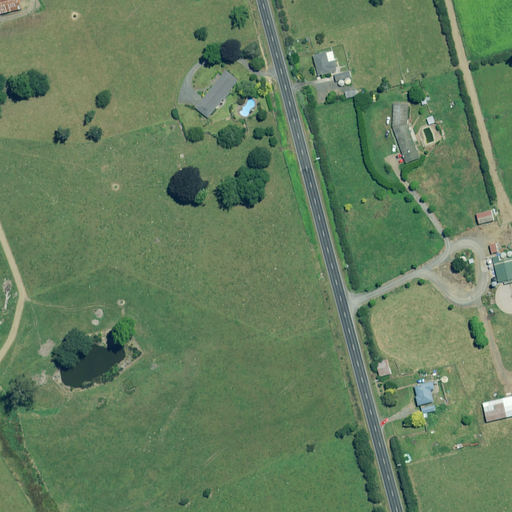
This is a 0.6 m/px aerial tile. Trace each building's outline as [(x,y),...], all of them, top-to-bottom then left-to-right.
[(0,0),(0,14),(22,9),(19,0),(0,0)] [(338,71),(333,52),(314,56),(319,76),(338,71)] [(230,92),(239,81),(227,71),(197,107),(209,117),(223,100),(225,101),(231,93),(230,92)] [(351,78),(351,77),(350,71),(335,75),(337,81),(339,80),(351,78)] [(351,78),(339,80),(340,86),(352,84),(351,78)] [(360,95),(358,89),(345,92),(347,98),(360,95)] [(431,101),(430,97),(422,99),(424,105),(428,104),(427,102),(431,101)] [(408,124),(409,104),(395,104),(393,125),(407,163),(419,159),(408,124)] [(495,221),(492,210),(478,214),(480,224),(495,221)] [(499,252),(497,243),(491,245),(492,253),(499,252)] [(511,250),(501,253),(503,259),(511,256),(511,250)] [(511,261),(495,266),(499,282),(504,281),(505,285),(511,283),(511,261)] [(13,315),(3,311),(0,318),(0,325),(7,328),(13,315)] [(392,374),(388,360),(378,362),(381,377),(392,374)] [(417,394),(420,405),(435,402),(432,391),(435,390),(433,381),(415,385),(417,394)] [(511,416),(511,396),(484,403),(488,422),(511,416)] [(435,405),(422,408),(424,414),(436,411),(435,405)]
